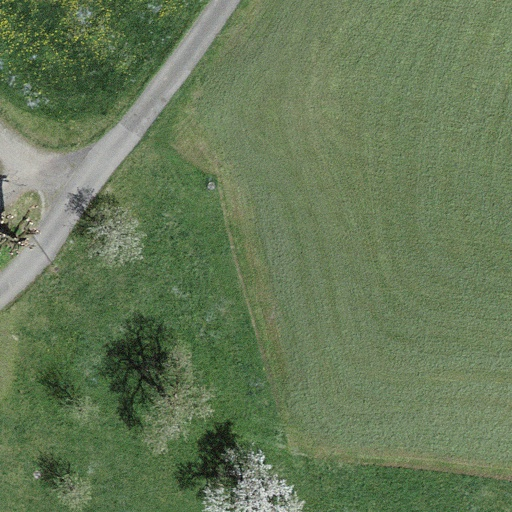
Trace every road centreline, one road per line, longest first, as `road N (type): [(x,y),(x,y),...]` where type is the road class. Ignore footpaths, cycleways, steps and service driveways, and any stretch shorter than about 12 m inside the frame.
road 1 (track): [(209,0),(100,173)]
road 2 (track): [(100,173),(0,103)]
